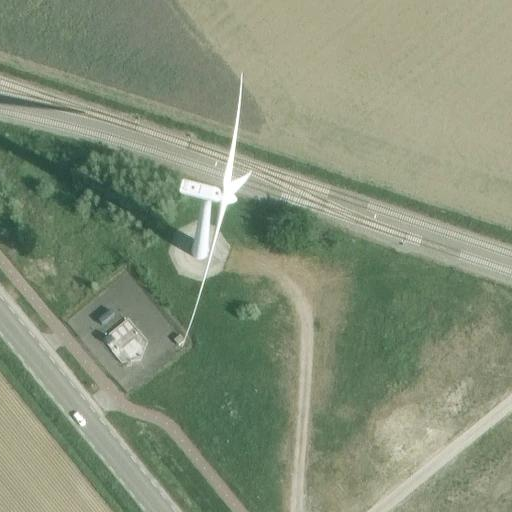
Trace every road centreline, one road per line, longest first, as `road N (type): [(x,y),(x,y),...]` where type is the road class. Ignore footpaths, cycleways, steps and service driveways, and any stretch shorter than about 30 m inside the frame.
road 1 (track): [(298,511),(305,319),(294,284),(267,266),(226,264)]
road 2 (tertiary): [(160,511),(0,314)]
road 3 (unclassified): [(378,511),(511,402)]
